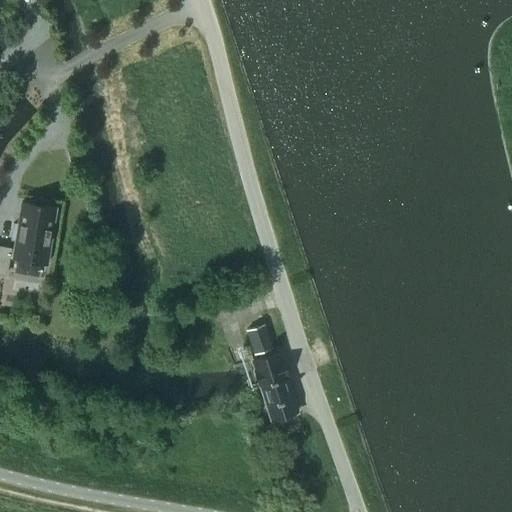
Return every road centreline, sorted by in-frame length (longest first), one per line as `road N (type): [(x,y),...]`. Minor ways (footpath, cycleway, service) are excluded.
road 1 (unclassified): [(358,511),(200,0)]
road 2 (track): [(201,4),(66,71),(0,77)]
road 3 (unclassified): [(174,511),(0,471)]
